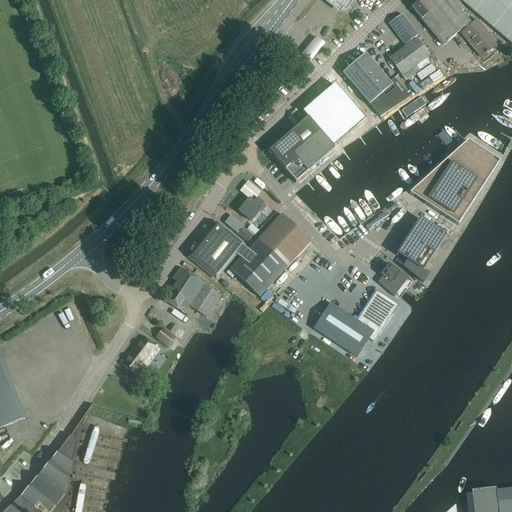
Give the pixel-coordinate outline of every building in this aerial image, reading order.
[(343,7),(346,10),(352,0),(324,0),(339,12),(343,7)] [(450,0),(420,0),(412,7),(443,46),(470,24),(469,23),(474,20),(466,11),(463,14),(461,12),(464,9),(456,0),(453,3),(450,0)] [(511,0),(460,0),(511,44),(511,0)] [(405,45),(408,43),(417,36),(402,15),(389,24),(405,45)] [(497,46),(494,42),(497,40),(492,33),(489,36),(477,21),(461,34),(482,59),(497,46)] [(316,36),(301,55),(309,62),(324,43),(316,36)] [(416,39),(406,47),(390,59),(402,76),(429,56),(416,39)] [(456,43),(453,47),(462,56),(466,51),(456,43)] [(381,55),(384,64),(390,62),(388,54),(381,55)] [(344,76),(370,107),(379,118),(410,98),(394,79),(390,83),(365,55),(342,74),(344,76)] [(453,61),(441,64),(444,73),(455,70),(453,61)] [(272,148),(267,152),(271,157),(272,156),(295,184),(334,150),(307,118),(273,148),(272,148)] [(458,226),(499,162),(468,141),(409,194),(458,226)] [(247,182),(240,192),(252,202),(260,193),(247,182)] [(262,212),(266,207),(257,199),(253,204),(249,200),(239,212),(251,221),(260,210),(262,212)] [(311,243),(281,215),(247,252),(240,260),(230,271),(259,298),(311,243)] [(397,255),(408,262),(404,267),(403,268),(423,283),(428,275),(422,271),(445,236),(420,220),(397,255)] [(240,260),(247,252),(241,246),(217,226),(191,258),(215,277),(234,254),(240,260)] [(248,232),(243,228),(237,235),(247,243),(248,242),(252,237),(253,236),(248,232)] [(396,286),(392,283),(398,276),(404,281),(408,276),(401,271),(400,273),(389,264),(381,275),(385,278),(380,284),(391,293),(396,286)] [(206,318),(212,308),(220,296),(207,288),(180,269),(171,282),(174,284),(170,290),(174,293),(167,303),(184,314),(189,307),(206,318)] [(368,340),(373,343),(398,307),(376,292),(356,322),(330,304),(313,329),(356,358),(368,340)] [(283,300),(280,304),(287,311),(291,307),(283,300)] [(168,349),(176,339),(163,328),(159,334),(155,339),(168,349)] [(127,354),(120,364),(135,375),(140,368),(144,371),(160,350),(144,338),(130,356),(127,354)] [(275,352),(253,358),(256,372),(295,361),(291,350),(275,354),(275,352)] [(0,360),(0,393),(13,389),(2,359),(0,360)] [(329,411),(321,368),(307,371),(316,414),(329,411)] [(13,389),(0,393),(0,428),(25,419),(13,389)] [(86,511),(106,432),(95,429),(74,511),(86,511)] [(51,511),(65,495),(77,442),(75,440),(70,437),(59,452),(20,497),(5,511),(51,511)] [(511,511),(511,494),(468,500),(469,511),(511,511)]
